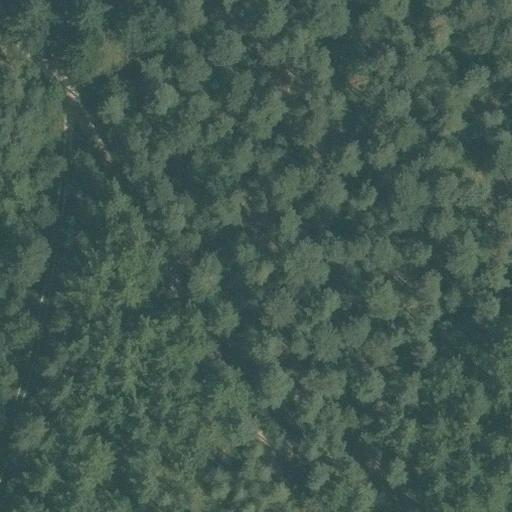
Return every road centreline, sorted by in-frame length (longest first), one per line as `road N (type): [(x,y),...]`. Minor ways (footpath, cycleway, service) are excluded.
road 1 (track): [(7,0),(76,104),(308,511)]
road 2 (track): [(4,511),(42,386),(72,229),(73,0)]
